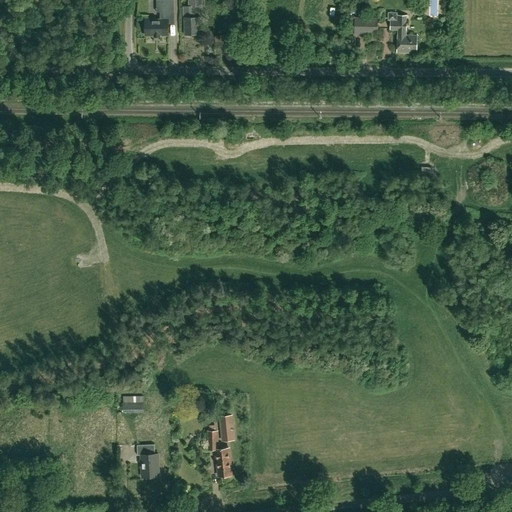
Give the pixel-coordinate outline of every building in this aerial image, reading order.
[(146,36),(169,35),(168,12),(174,12),(174,0),(163,0),(164,12),(160,12),(160,19),(155,19),(155,18),(145,18),(145,20),(144,22),(144,28),(145,29),(146,36)] [(195,16),(195,7),(201,7),(201,0),(189,0),(190,6),(185,6),(185,34),(199,34),(199,16),(195,16)] [(417,52),(417,35),(406,35),(406,15),(396,15),(396,13),(388,13),(388,20),(390,20),(390,29),(397,30),(397,52),(417,52)] [(377,34),(378,18),(355,17),(355,33),(377,34)] [(215,54),(230,54),(230,41),(215,42),(215,54)] [(123,412),(144,412),(144,401),(123,402),(123,412)] [(235,440),(233,414),(219,415),(221,441),(235,440)] [(218,449),(218,448),(218,430),(207,430),(207,450),(216,449),(218,449)] [(155,454),(154,444),(137,445),(137,455),(141,455),(142,477),(159,476),(158,453),(155,454)] [(219,476),(231,474),(228,447),(221,448),(222,459),(217,460),(219,476)]
